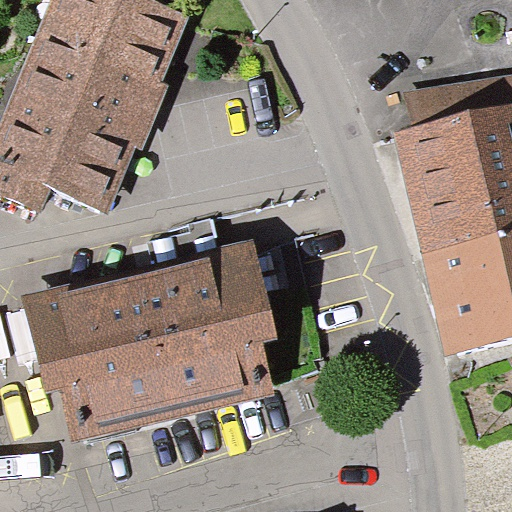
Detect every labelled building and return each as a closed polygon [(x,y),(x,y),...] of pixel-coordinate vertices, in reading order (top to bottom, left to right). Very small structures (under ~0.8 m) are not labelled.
[(117,0),(60,0),(42,43),(148,87),(174,23),(172,22),(117,0)] [(117,0),(172,22),(172,0),(117,0)] [(95,217),(148,87),(42,43),(0,146),(0,178),(1,179),(0,181),(0,205),(32,218),(41,195),(95,217)] [(511,84),(408,101),(416,134),(511,112),(511,84)] [(511,112),(416,134),(403,138),(453,359),(511,346),(511,112)] [(262,382),(233,258),(51,301),(81,425),(262,382)] [(332,392),(353,384),(348,368),(327,375),(332,392)]
